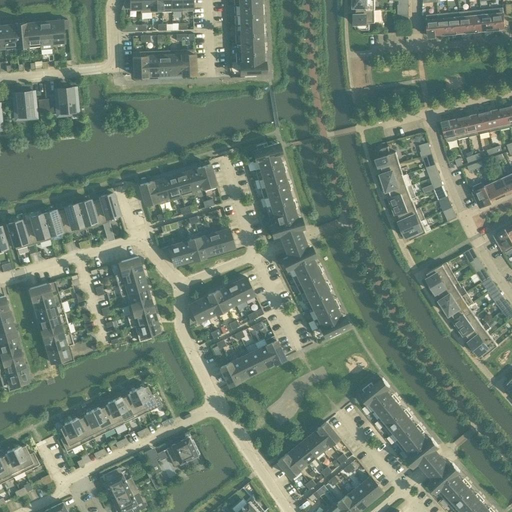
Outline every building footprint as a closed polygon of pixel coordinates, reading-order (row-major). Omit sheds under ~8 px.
[(125,0),(121,9),(141,8),(141,13),(140,0),(125,0)] [(152,12),(150,0),(140,0),(141,13),(152,12)] [(162,12),(161,0),(150,0),(152,12),(162,12)] [(171,0),(161,0),(162,12),(172,12),(172,7),(171,0)] [(192,0),(181,0),(182,7),(181,7),(181,11),(193,11),(192,0)] [(374,0),(353,0),(354,6),(356,6),(356,10),(375,10),(374,0)] [(261,24),(261,5),(234,5),(235,25),(261,24)] [(492,9),(493,14),(492,14),(494,30),(500,29),(505,28),(503,8),(492,9)] [(492,14),(493,14),(492,9),(481,10),(482,15),(483,30),(487,30),(488,31),(494,30),(492,14)] [(375,10),(356,10),(356,14),(354,14),(354,23),(356,23),(357,24),(357,25),(357,26),(358,27),(358,28),(359,28),(360,29),(361,29),(361,30),(363,30),(364,30),(369,30),(369,23),(375,22),(375,10)] [(482,15),(481,10),(470,11),(472,32),(479,31),(483,30),(482,15)] [(472,32),(470,11),(459,12),(460,17),(461,32),(466,32),(466,33),(472,32)] [(449,13),(449,18),(451,34),(458,33),(457,33),(461,32),(460,17),(459,12),(449,13)] [(427,15),(429,36),(436,35),(440,34),(439,19),(438,14),(427,15)] [(449,18),(439,19),(440,34),(444,34),(445,35),(451,34),(449,18)] [(67,19),(50,21),(52,43),(64,42),(63,28),(68,28),(67,19)] [(52,43),(50,21),(38,22),(40,44),(52,43)] [(40,44),(38,22),(26,23),(28,45),(27,45),(28,48),(41,46),(40,44)] [(26,23),(14,24),(16,46),(27,45),(28,45),(26,23)] [(14,24),(2,26),(4,48),(16,46),(14,24)] [(262,42),(261,24),(235,25),(235,43),(262,42)] [(263,61),(262,42),(235,43),(236,63),(265,61),(263,61)] [(182,50),(183,74),(196,73),(194,49),(182,50)] [(171,75),(170,50),(157,51),(157,55),(158,55),(159,75),(171,75)] [(183,74),(182,50),(170,50),(171,75),(183,74)] [(146,56),(147,56),(146,52),(133,52),(134,76),(147,76),(146,56)] [(157,55),(147,56),(146,56),(147,76),(159,75),(158,55),(157,55)] [(265,72),(265,61),(236,63),(240,63),(240,72),(244,72),(244,76),(252,76),(252,72),(265,72)] [(70,110),(77,110),(75,87),(67,88),(67,90),(64,90),(63,88),(56,89),(58,111),(59,115),(70,114),(70,110)] [(22,92),(14,93),(16,115),(24,115),(24,118),(35,117),(35,114),(35,113),(33,91),(25,92),(26,94),(22,94),(22,92)] [(511,127),(506,107),(500,108),(500,109),(496,110),(500,130),(511,127)] [(485,111),(490,132),(500,130),(496,110),(491,111),(491,110),(485,111)] [(479,113),(475,114),(479,134),(490,132),(485,111),(479,113)] [(470,115),(464,116),(469,137),(479,134),(475,114),(470,115)] [(469,137),(464,116),(458,118),(454,119),(458,139),(469,137)] [(458,139),(454,119),(449,120),(442,121),(447,142),(458,139)] [(278,153),(278,154),(280,153),(277,143),(264,147),(263,143),(255,146),(257,149),(253,150),(256,159),(256,160),(278,153)] [(382,169),(400,164),(396,152),(390,153),(388,146),(383,148),(382,148),(381,149),(380,149),(380,150),(379,151),(378,153),(378,154),(378,155),(378,156),(378,157),(376,157),(379,166),(381,166),(382,169)] [(422,157),(432,153),(431,148),(420,152),(422,157)] [(256,160),(256,159),(252,160),(258,179),(283,172),(278,154),(278,153),(256,160)] [(434,158),(432,153),(422,157),(423,162),(434,158)] [(460,158),(455,160),(458,167),(463,165),(460,158)] [(210,164),(198,168),(203,187),(204,191),(217,187),(210,164)] [(400,164),(382,169),(383,173),(381,174),(384,182),(404,175),(400,164)] [(203,187),(198,168),(186,171),(192,190),(203,187)] [(430,178),(440,175),(438,170),(428,173),(430,178)] [(186,171),(175,175),(180,193),(180,194),(181,198),(194,194),(192,190),(186,171)] [(283,172),(258,179),(263,197),(288,190),(283,172)] [(404,175),(384,182),(387,190),(388,190),(390,193),(412,185),(408,174),(404,175)] [(180,193),(175,175),(163,178),(169,197),(180,194),(180,193)] [(441,180),(440,175),(430,178),(432,183),(441,180)] [(511,192),(505,177),(495,182),(502,196),(511,192)] [(163,178),(152,181),(157,200),(158,205),(170,201),(169,197),(163,178)] [(157,200),(152,181),(140,185),(145,204),(157,200)] [(485,186),(485,187),(483,182),(472,187),(481,206),(492,201),(491,201),(485,187),(485,186)] [(495,182),(485,186),(485,187),(491,201),(492,201),(502,196),(495,182)] [(412,185),(390,193),(391,197),(389,198),(393,206),(412,198),(416,196),(412,185)] [(288,190),(263,197),(268,216),(294,208),(288,190)] [(439,200),(448,196),(446,191),(437,195),(439,200)] [(110,222),(109,222),(108,217),(119,214),(115,200),(113,193),(100,196),(102,201),(96,203),(103,224),(108,241),(115,239),(110,222)] [(448,196),(439,200),(441,205),(450,201),(448,196)] [(412,198),(393,206),(396,214),(397,213),(399,217),(416,209),(412,198)] [(90,200),(78,203),(85,229),(103,224),(96,203),(91,204),(90,200)] [(67,211),(62,213),(68,234),(85,229),(78,203),(66,206),(67,211)] [(416,209),(399,217),(400,220),(399,221),(402,229),(425,218),(420,207),(416,209)] [(294,208),(268,216),(271,225),(270,226),(273,236),(280,234),(284,245),(303,237),(300,228),(301,227),(298,217),(297,218),(294,208)] [(55,210),(43,213),(49,234),(50,234),(60,231),(62,236),(68,234),(62,213),(56,214),(55,210)] [(446,217),(448,222),(457,217),(455,212),(446,217)] [(33,221),(27,223),(34,244),(51,239),(50,234),(49,234),(43,213),(31,217),(33,221)] [(428,225),(425,218),(402,229),(406,237),(407,236),(409,240),(431,230),(429,224),(428,225)] [(34,244),(27,223),(22,225),(21,220),(8,223),(10,230),(16,249),(34,244)] [(229,228),(218,232),(224,250),(234,247),(229,228)] [(511,240),(506,229),(506,228),(496,234),(506,252),(511,248),(511,240)] [(218,232),(208,234),(214,253),(224,250),(218,232)] [(198,237),(199,237),(198,233),(187,236),(188,240),(189,240),(194,259),(204,256),(198,237)] [(208,234),(199,237),(198,237),(204,256),(214,253),(208,234)] [(284,245),(288,256),(282,259),(287,269),(288,268),(292,277),(316,265),(312,257),(313,256),(309,246),(307,247),(303,237),(284,245)] [(89,240),(79,243),(81,249),(91,246),(89,240)] [(188,240),(179,243),(184,262),(194,259),(189,240),(188,240)] [(179,243),(160,249),(171,261),(173,261),(174,264),(174,265),(184,262),(179,243)] [(473,247),(464,252),(466,257),(475,252),(473,247)] [(119,274),(141,267),(138,257),(116,263),(119,273),(119,274)] [(431,285),(453,273),(447,262),(427,273),(429,277),(427,278),(431,285)] [(476,273),(484,267),(482,263),(473,268),(476,273)] [(316,265),(292,277),(300,294),(324,282),(316,265)] [(119,274),(119,273),(115,275),(118,285),(144,278),(141,267),(119,274)] [(484,267),(476,273),(479,277),(487,272),(484,267)] [(453,273),(431,285),(436,293),(437,292),(439,295),(455,285),(456,286),(459,283),(453,273)] [(236,281),(244,299),(254,294),(246,277),(236,281)] [(147,288),(144,278),(118,285),(121,296),(125,295),(147,288)] [(32,299),(58,292),(55,281),(29,288),(32,299)] [(236,281),(227,286),(235,304),(244,299),(236,281)] [(324,282),(300,294),(309,311),(332,300),(324,282)] [(440,300),(445,307),(467,293),(467,292),(461,282),(459,283),(456,286),(455,285),(439,295),(441,299),(440,300)] [(489,292),(497,286),(494,282),(486,288),(489,292)] [(227,286),(217,290),(226,308),(235,304),(227,286)] [(497,286),(489,292),(491,296),(500,291),(497,286)] [(150,298),(147,288),(125,295),(128,305),(150,298)] [(226,308),(217,290),(208,295),(216,313),(226,308)] [(58,292),(32,299),(35,310),(61,302),(58,292)] [(473,303),(467,293),(445,307),(449,314),(451,313),(453,316),(469,306),(473,303)] [(208,295),(199,300),(207,317),(216,313),(208,295)] [(150,298),(128,305),(131,315),(153,309),(150,298)] [(199,300),(189,304),(189,305),(190,305),(191,308),(189,309),(189,326),(207,317),(199,300)] [(332,300),(309,311),(317,329),(321,328),(320,327),(341,317),(332,300)] [(502,311),(510,305),(507,301),(499,307),(502,311)] [(61,302),(35,310),(39,320),(64,312),(61,302)] [(511,307),(510,305),(502,311),(505,315),(511,310),(511,307)] [(476,316),(469,306),(453,316),(455,320),(454,321),(459,328),(476,316)] [(8,307),(0,308),(0,320),(11,317),(8,307)] [(131,315),(127,316),(130,327),(135,326),(134,326),(156,319),(153,309),(131,315)] [(68,323),(64,312),(39,320),(42,330),(68,323)] [(342,316),(341,317),(320,327),(321,328),(325,336),(328,334),(330,338),(336,334),(335,331),(347,325),(342,316)] [(476,316),(459,328),(464,335),(465,334),(468,337),(483,325),(476,316)] [(0,331),(14,327),(11,317),(0,320),(0,331)] [(159,330),(156,319),(134,326),(135,326),(139,341),(151,338),(149,333),(159,330)] [(483,326),(483,325),(468,337),(470,340),(469,341),(474,348),(490,335),(486,330),(490,327),(487,322),(483,326)] [(71,333),(68,323),(42,330),(45,341),(71,333)] [(0,342),(17,338),(14,327),(0,331),(0,342)] [(71,333),(45,341),(48,351),(69,345),(70,345),(74,344),(71,333)] [(498,345),(490,335),(474,348),(479,355),(481,353),(484,357),(498,345)] [(0,353),(20,348),(17,338),(0,342),(0,353)] [(276,340),(267,344),(275,362),(285,357),(276,340)] [(267,344),(257,349),(266,367),(275,362),(267,344)] [(74,360),(70,345),(69,345),(48,351),(51,362),(61,359),(62,364),(74,360)] [(0,353),(0,365),(23,359),(20,348),(0,353)] [(266,367),(257,349),(248,353),(257,371),(266,367)] [(257,371),(248,353),(239,358),(247,376),(257,371)] [(247,376),(239,358),(230,362),(238,380),(247,376)] [(0,376),(26,369),(23,359),(0,365),(0,376)] [(238,380),(230,362),(220,367),(229,385),(238,380)] [(29,380),(26,369),(0,376),(0,377),(3,387),(7,386),(8,391),(20,388),(19,383),(28,380),(29,380)] [(386,388),(388,387),(381,379),(371,388),(368,385),(363,389),(365,392),(362,395),(368,402),(386,388)] [(146,412),(162,405),(155,392),(151,394),(147,385),(142,388),(141,386),(135,389),(146,412)] [(368,402),(365,404),(377,420),(398,403),(386,388),(368,402)] [(129,394),(125,396),(136,418),(146,412),(135,389),(129,393),(129,394)] [(120,397),(114,400),(125,423),(136,418),(125,396),(120,398),(120,397)] [(108,404),(103,406),(114,428),(125,423),(114,400),(107,403),(108,404)] [(398,403),(377,420),(389,434),(410,418),(398,403)] [(103,433),(114,428),(103,406),(99,409),(98,408),(92,410),(103,433)] [(82,417),(91,435),(90,435),(92,439),(103,433),(92,410),(86,414),(86,415),(82,417)] [(91,435),(82,417),(77,419),(77,418),(71,421),(80,440),(90,435),(91,435)] [(161,422),(163,427),(174,421),(172,417),(161,422)] [(422,432),(410,418),(389,434),(402,449),(422,432)] [(80,440),(71,421),(64,424),(65,425),(60,428),(64,437),(60,439),(66,452),(82,444),(80,440)] [(317,428),(330,444),(338,437),(326,422),(317,428)] [(317,428),(309,435),(322,450),(330,444),(317,428)] [(428,440),(422,432),(402,449),(408,457),(407,458),(414,466),(419,461),(427,470),(443,457),(435,448),(436,447),(430,439),(428,440)] [(309,435),(301,441),(314,457),(322,450),(309,435)] [(186,460),(196,454),(188,437),(171,445),(172,446),(166,449),(174,465),(183,461),(184,461),(186,460)] [(314,457),(301,441),(293,448),(306,463),(314,457)] [(13,449),(24,472),(40,464),(34,451),(29,453),(25,444),(20,447),(19,446),(13,449)] [(306,463),(293,448),(285,454),(298,470),(306,463)] [(24,472),(13,449),(7,452),(7,453),(3,455),(13,477),(24,472)] [(157,454),(160,460),(166,457),(163,451),(157,454)] [(138,455),(140,460),(146,457),(144,452),(138,455)] [(298,470),(285,454),(277,461),(290,476),(298,470)] [(13,477),(3,455),(0,456),(0,476),(3,482),(13,477)] [(450,465),(443,457),(427,470),(434,479),(429,484),(436,492),(437,491),(444,498),(463,481),(457,473),(458,472),(451,464),(450,465)] [(149,462),(154,474),(161,471),(155,459),(149,462)] [(104,482),(112,497),(135,485),(131,478),(126,480),(125,479),(124,479),(119,468),(102,476),(105,481),(104,482)] [(370,476),(361,483),(374,498),(382,491),(370,476)] [(463,481),(444,498),(455,511),(457,511),(476,495),(463,481)] [(361,483),(353,489),(366,505),(374,498),(361,483)] [(135,485),(112,497),(119,511),(120,511),(132,511),(133,511),(131,506),(136,503),(133,498),(134,498),(133,496),(139,493),(135,485)] [(366,505),(353,489),(345,496),(358,511),(366,505)] [(485,511),(489,509),(476,495),(457,511),(485,511)] [(345,496),(337,502),(345,511),(356,511),(358,511),(345,496)] [(242,508),(237,511),(264,511),(265,511),(253,498),(243,507),(243,506),(241,508),(242,508)] [(66,511),(62,502),(44,511),(66,511)] [(345,511),(337,502),(329,509),(331,511),(345,511)]
